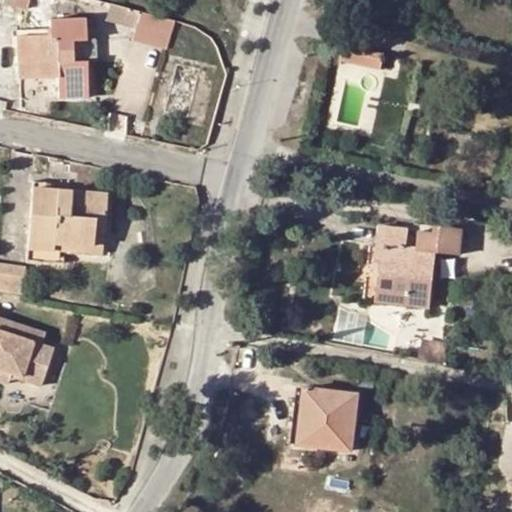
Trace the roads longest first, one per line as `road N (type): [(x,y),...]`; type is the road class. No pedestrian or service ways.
road 1 (residential): [(141,511),(190,416),(239,179)]
road 2 (residential): [(511,200),(248,146)]
road 3 (residential): [(239,179),(0,129)]
road 4 (residential): [(248,146),(288,0)]
